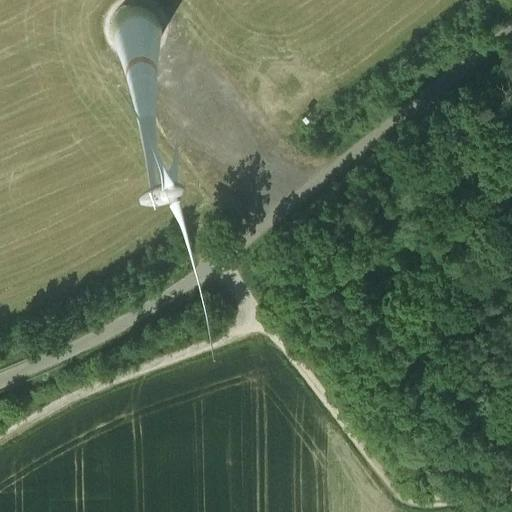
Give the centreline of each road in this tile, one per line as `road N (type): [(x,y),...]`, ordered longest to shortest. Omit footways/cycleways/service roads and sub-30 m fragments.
road 1 (unclassified): [(0,383),(169,295),(511,29)]
road 2 (track): [(511,490),(409,501),(215,263)]
road 3 (track): [(511,308),(511,490)]
